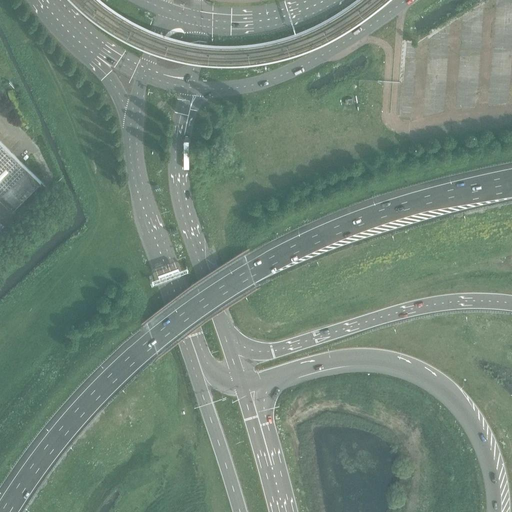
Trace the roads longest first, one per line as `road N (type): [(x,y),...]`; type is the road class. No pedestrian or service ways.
road 1 (motorway): [(511,181),(389,211),(250,274),(115,374),(4,511)]
road 2 (motorway): [(241,385),(356,357),(425,373),(471,418),(497,511)]
road 3 (motorway): [(511,307),(442,304),(258,352),(234,341),(220,321)]
road 4 (secondary): [(132,116),(135,188),(199,367)]
road 5 (secondary): [(220,321),(175,185),(185,87)]
road 6 (secondary): [(185,87),(243,86),(288,71),(404,0)]
road 7 (secondary): [(199,367),(239,511)]
road 8 (trunk): [(276,511),(241,385)]
road 9 (secondary): [(324,0),(256,19),(199,16)]
